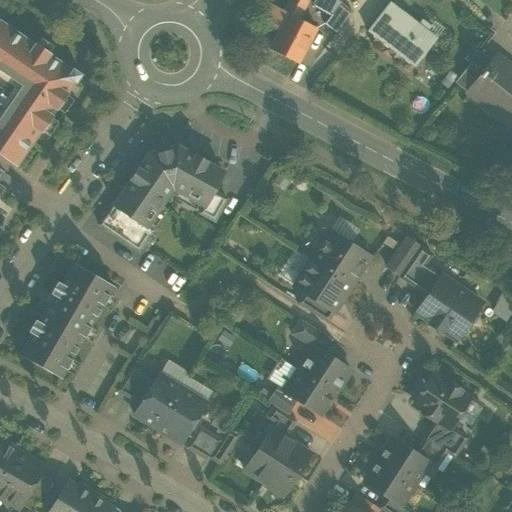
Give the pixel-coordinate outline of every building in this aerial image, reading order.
[(287,0),(282,11),(277,19),(281,21),(276,31),(267,49),(297,64),(316,29),(297,20),(307,2),(302,0),(287,0)] [(282,11),(265,2),(256,20),(276,31),(281,21),(277,19),(282,11)] [(435,38),(389,3),(367,31),(414,66),(435,38)] [(338,5),(323,24),(335,33),(349,14),(338,5)] [(80,75),(34,43),(33,44),(0,21),(0,72),(1,72),(24,88),(19,95),(16,93),(0,115),(0,156),(15,167),(39,132),(40,132),(80,75)] [(511,68),(497,56),(484,72),(482,71),(466,92),(465,92),(467,93),(471,88),(500,111),(496,116),(510,127),(509,127),(510,128),(511,125),(511,68)] [(470,61),(454,82),(465,92),(466,92),(482,71),(470,61)] [(176,147),(149,154),(137,170),(136,169),(129,179),(130,180),(113,205),(113,206),(144,227),(144,226),(171,188),(203,205),(204,206),(212,192),(222,173),(204,163),(205,162),(194,155),(193,157),(176,147)] [(212,192),(204,206),(203,205),(199,213),(213,221),(225,199),(212,192)] [(144,227),(113,206),(113,205),(112,204),(98,225),(137,252),(151,231),(144,226),(144,227)] [(369,257),(329,231),(311,258),(351,284),(369,257)] [(406,238),(385,268),(398,277),(419,247),(406,238)] [(419,247),(398,277),(410,285),(424,265),(430,255),(419,247)] [(351,284),(311,258),(293,286),(303,293),(333,313),(351,284)] [(113,287),(71,263),(59,283),(56,281),(49,294),(53,296),(48,303),(37,322),(34,320),(27,332),(30,334),(18,354),(60,378),(113,287)] [(480,303),(424,265),(410,285),(427,296),(415,313),(430,323),(429,324),(439,331),(440,330),(455,340),(463,328),(466,330),(475,317),(472,315),(480,303)] [(511,294),(503,289),(491,309),(507,320),(511,312),(511,294)] [(333,313),(303,293),(296,303),(326,323),(333,313)] [(330,339),(300,320),(291,334),(311,347),(312,346),(322,352),(330,339)] [(322,352),(312,346),(311,347),(296,369),(334,394),(350,370),(322,352)] [(154,381),(130,367),(116,391),(139,405),(154,381)] [(334,394),(296,369),(283,390),(282,391),(295,400),(319,415),(326,404),(327,404),(334,394)] [(445,383),(430,374),(422,387),(425,388),(414,406),(421,410),(420,413),(433,422),(447,431),(449,428),(468,399),(459,393),(461,391),(446,381),(445,383)] [(179,387),(158,375),(154,381),(139,405),(133,416),(153,428),(179,387)] [(283,390),(276,386),(266,401),(274,407),(286,414),(295,400),(282,391),(283,390)] [(204,403),(179,387),(153,428),(179,443),(204,403)] [(286,414),(274,407),(267,418),(274,422),(269,429),(283,437),(294,420),(286,414)] [(447,431),(433,422),(422,438),(424,439),(444,453),(453,458),(466,438),(449,428),(447,431)] [(219,440),(198,427),(185,447),(206,460),(208,457),(219,440)] [(283,437),(269,429),(256,450),(294,475),(301,464),(302,465),(310,453),(298,446),(297,447),(283,437)] [(219,440),(208,457),(218,463),(235,436),(225,430),(219,440)] [(391,439),(384,450),(382,449),(375,459),(413,484),(427,463),(428,462),(414,454),(391,439)] [(444,453),(424,439),(414,454),(428,462),(427,463),(435,468),(444,453)] [(0,442),(0,480),(17,452),(0,442)] [(294,475),(256,450),(242,470),(270,489),(270,490),(281,497),(289,486),(288,485),(294,475)] [(17,452),(0,480),(0,497),(18,508),(20,504),(38,473),(42,466),(17,452)] [(413,484),(375,459),(369,470),(370,471),(363,482),(386,497),(399,506),(400,505),(413,484)] [(38,473),(20,504),(31,511),(51,481),(38,473)] [(78,489),(67,482),(48,511),(78,511),(90,494),(79,487),(78,489)] [(90,494),(78,511),(109,511),(111,509),(100,502),(101,500),(90,494)] [(378,509),(355,494),(349,504),(360,511),(382,511),(378,509)] [(410,511),(400,505),(399,506),(386,497),(378,509),(382,511),(410,511)] [(360,511),(349,504),(347,503),(341,511),(360,511)]
